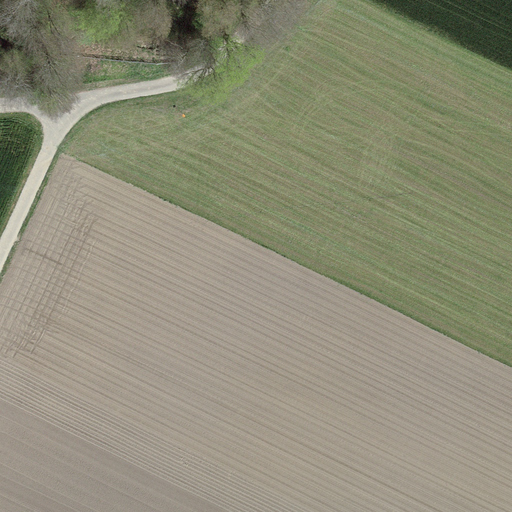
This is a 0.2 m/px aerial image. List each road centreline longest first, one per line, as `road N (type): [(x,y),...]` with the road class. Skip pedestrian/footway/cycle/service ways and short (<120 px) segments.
road 1 (track): [(70,99),(187,79),(274,0)]
road 2 (unclassified): [(0,259),(70,99)]
